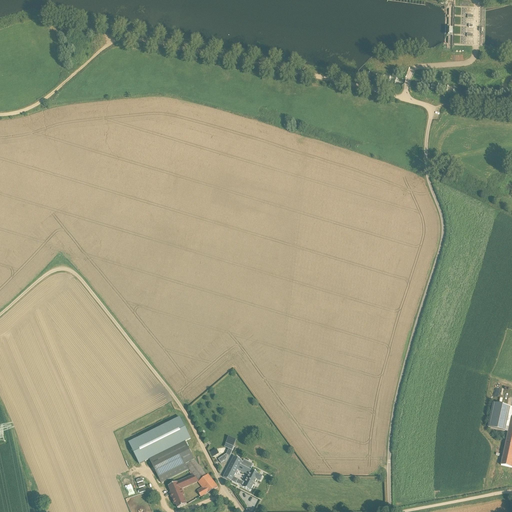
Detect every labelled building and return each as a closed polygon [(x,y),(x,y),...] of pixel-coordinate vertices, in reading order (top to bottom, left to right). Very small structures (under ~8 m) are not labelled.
[(482,8),(455,7),(453,44),(480,45),(482,8)] [(506,427),(509,427),(511,417),(511,412),(511,406),(492,403),(487,428),(505,431),(506,427)] [(150,460),(186,442),(191,439),(180,417),(129,443),(140,465),(150,460)] [(511,467),(511,463),(511,417),(509,427),(508,432),(502,461),(501,465),(511,468),(511,467)] [(189,469),(185,465),(194,460),(186,442),(150,460),(159,478),(162,483),(189,469)] [(221,463),(225,461),(226,461),(228,455),(226,455),(226,454),(219,460),(221,463)] [(260,480),(260,481),(262,477),(262,476),(259,475),(259,474),(256,473),(257,472),(255,471),(255,472),(252,470),(250,470),(251,468),(251,469),(253,465),(244,460),(243,462),(242,461),(234,456),(227,471),(226,472),(223,477),(232,482),(232,481),(232,482),(238,485),(238,484),(238,485),(241,486),(243,487),(251,491),(257,479),(259,481),(260,480)] [(189,469),(194,475),(198,482),(207,476),(195,460),(194,460),(185,465),(189,469)] [(198,482),(194,475),(178,482),(178,483),(168,487),(171,493),(169,493),(174,505),(176,505),(178,509),(187,505),(183,496),(185,495),(182,489),(198,482)] [(202,488),(197,490),(198,493),(201,497),(218,488),(208,475),(207,476),(198,482),(202,488)] [(135,480),(137,488),(145,486),(143,478),(135,480)]
